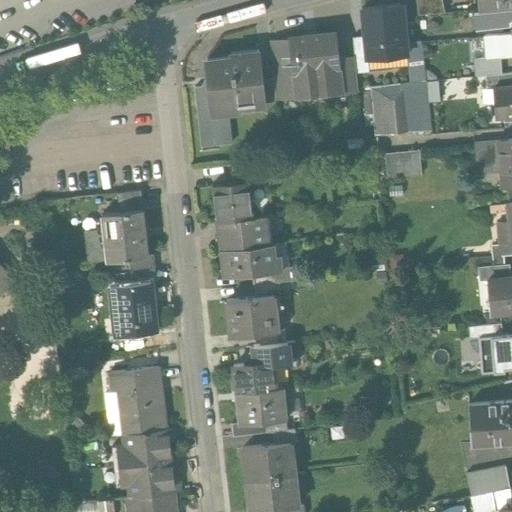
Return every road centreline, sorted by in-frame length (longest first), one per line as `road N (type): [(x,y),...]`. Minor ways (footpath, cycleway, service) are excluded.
road 1 (residential): [(159,32),(214,511)]
road 2 (residential): [(0,84),(159,32)]
road 3 (residential): [(159,32),(285,0)]
